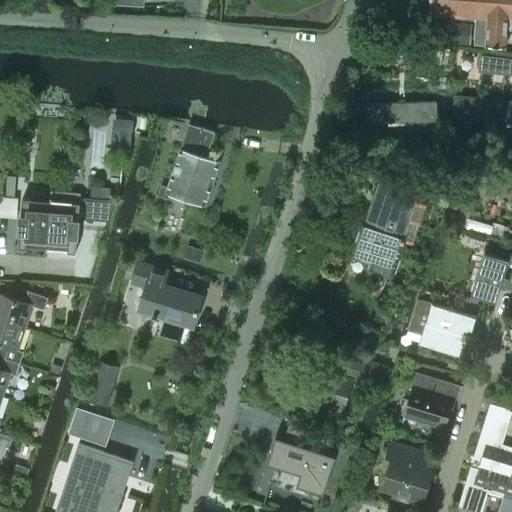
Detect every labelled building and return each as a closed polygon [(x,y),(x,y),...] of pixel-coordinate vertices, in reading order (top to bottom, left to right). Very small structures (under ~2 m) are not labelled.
[(511,0),(429,0),(430,0),(431,0),(430,14),(487,18),(485,45),(505,46),(506,28),(511,28),(511,0)] [(423,45),(420,63),(439,66),(442,48),(423,45)] [(405,113),(413,113),(413,105),(405,105),(405,113)] [(445,113),(453,113),(453,105),(445,105),(445,113)] [(117,119),(114,148),(129,150),(131,151),(132,131),(134,131),(135,120),(117,119)] [(206,156),(215,132),(189,123),(167,186),(161,184),(158,194),(170,198),(171,192),(205,204),(219,161),(206,156)] [(7,175),(5,196),(13,197),(15,176),(7,175)] [(417,191),(381,179),(364,228),(361,227),(351,257),(369,263),(367,268),(392,276),(404,240),(401,239),(417,191)] [(91,185),(90,197),(110,199),(111,187),(91,185)] [(76,252),(79,202),(80,192),(51,189),(51,200),(47,246),(68,247),(67,251),(76,252)] [(51,200),(30,198),(22,197),(18,247),(26,248),(27,244),(47,246),(51,200)] [(449,222),(511,242),(511,231),(452,212),(449,222)] [(511,289),(511,251),(510,251),(508,259),(484,252),(471,294),(496,301),(500,286),(511,289)] [(202,295),(163,283),(166,270),(139,262),(133,282),(146,286),(139,309),(153,313),(152,314),(157,315),(157,314),(193,325),(202,295)] [(0,292),(0,318),(25,327),(32,305),(44,308),(48,296),(18,286),(14,297),(0,292)] [(476,315),(432,302),(418,297),(408,328),(423,332),(420,342),(437,347),(460,354),(468,327),(472,329),(476,315)] [(0,356),(20,363),(24,351),(18,349),(25,327),(0,318),(0,356)] [(148,318),(144,333),(156,337),(160,322),(148,318)] [(0,394),(2,395),(10,373),(16,375),(20,363),(0,356),(0,394)] [(351,359),(347,372),(373,381),(377,367),(351,359)] [(99,361),(88,397),(108,403),(111,391),(105,389),(112,365),(99,361)] [(352,379),(314,367),(302,404),(340,416),(352,379)] [(404,414),(444,426),(453,398),(447,396),(451,383),(412,371),(408,385),(412,387),(404,414)] [(511,408),(490,402),(473,455),(481,457),(479,462),(510,472),(511,465),(511,445),(502,443),(511,409),(511,408)] [(77,408),(68,434),(82,439),(91,412),(77,408)] [(288,423),(283,437),(328,452),(333,437),(288,423)] [(294,483),(321,492),(333,453),(328,452),(283,437),(273,434),(265,460),(298,471),(294,483)] [(345,439),(341,450),(349,453),(353,442),(345,439)] [(383,488),(421,500),(431,468),(424,466),(429,452),(391,441),(387,456),(392,457),(383,488)] [(114,511),(122,488),(106,483),(110,470),(114,471),(119,456),(79,443),(74,458),(76,459),(62,503),(59,502),(55,511),(114,511)] [(478,467),(470,465),(458,505),(457,505),(477,511),(480,511),(487,491),(503,496),(510,472),(479,462),(478,467)] [(511,511),(511,472),(510,472),(503,496),(511,498),(511,511)] [(351,511),(359,511),(363,501),(351,497),(347,511),(351,511)]
